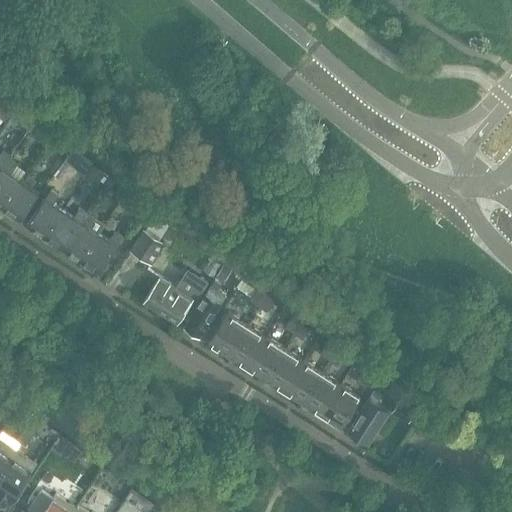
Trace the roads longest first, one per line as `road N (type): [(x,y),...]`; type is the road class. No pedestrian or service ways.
road 1 (residential): [(427,511),(0,233)]
road 2 (secondary): [(200,0),(365,140),(453,190)]
road 3 (secondary): [(427,132),(384,109),(251,0)]
